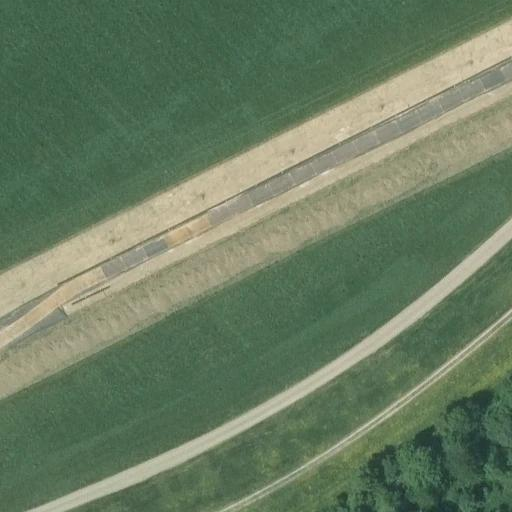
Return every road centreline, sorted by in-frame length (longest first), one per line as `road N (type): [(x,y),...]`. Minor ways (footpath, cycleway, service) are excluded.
road 1 (track): [(48,511),(291,400),(416,311),(511,225)]
road 2 (track): [(229,511),(306,473),(511,310)]
